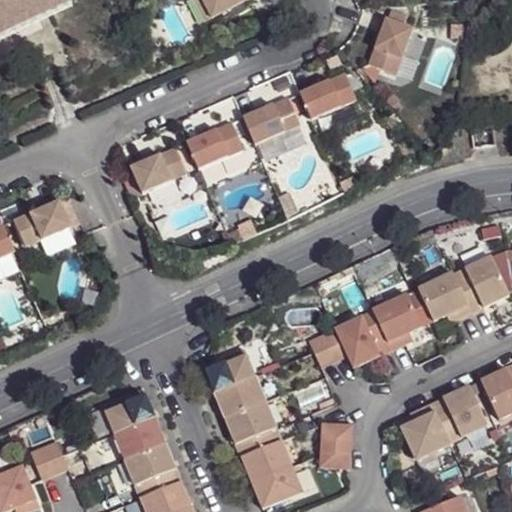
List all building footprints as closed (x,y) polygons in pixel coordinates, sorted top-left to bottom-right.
[(69,0),(0,0),(0,40),(72,6),(69,0)] [(196,0),(208,24),(250,4),(247,0),(196,0)] [(413,32),(386,22),(369,68),(395,78),(413,32)] [(300,95),(312,122),(355,103),(343,75),(300,95)] [(243,120),(256,148),(300,128),(288,100),(243,120)] [(186,145),(198,173),(243,154),(231,126),(186,145)] [(143,196),(144,198),(189,178),(176,149),(132,170),(133,173),(143,196)] [(143,196),(133,173),(123,177),(133,200),(143,196)] [(54,202),(66,230),(79,224),(66,197),(54,202)] [(11,223),(23,250),(66,230),(54,202),(11,223)] [(0,261),(13,255),(1,227),(0,227),(0,261)] [(226,236),(231,248),(242,243),(238,232),(226,236)] [(510,296),(491,258),(452,276),(471,315),(510,296)] [(452,324),(471,315),(452,276),(450,272),(417,288),(433,322),(447,315),(452,324)] [(378,323),(392,352),(413,342),(409,332),(422,326),(407,293),(372,310),(378,323)] [(365,329),(361,319),(335,331),(348,358),(352,367),(353,370),(392,352),(378,323),(365,329)] [(348,358),(335,331),(322,337),(334,364),(348,358)] [(334,364),(322,337),(308,343),(313,354),(320,370),(334,364)] [(222,365),(206,372),(216,395),(257,377),(245,349),(221,359),(222,365)] [(511,367),(482,382),(486,391),(499,419),(511,413),(511,367)] [(257,377),(216,395),(227,420),(267,403),(257,377)] [(486,391),(482,382),(474,385),(479,394),(486,391)] [(468,388),(473,397),(479,394),(474,385),(468,388)] [(473,397),(468,388),(430,406),(448,443),(486,426),(473,397)] [(126,401),(104,411),(114,437),(153,420),(145,399),(128,406),(126,401)] [(267,403),(227,420),(242,459),(282,442),(267,403)] [(450,447),(448,443),(430,406),(410,415),(413,422),(401,428),(417,462),(450,447)] [(153,420),(114,437),(125,463),(164,446),(153,420)] [(323,440),(351,441),(352,427),(323,426),(323,440)] [(351,456),(351,441),(323,440),(321,456),(351,456)] [(282,442),(242,459),(253,485),(293,468),(282,442)] [(37,469),(64,457),(58,443),(31,455),(37,469)] [(164,446),(125,463),(141,500),(179,484),(164,446)] [(321,456),(321,471),(343,471),(350,471),(351,456),(321,456)] [(64,457),(37,469),(43,482),(69,472),(64,457)] [(31,487),(23,468),(0,478),(0,511),(13,511),(16,511),(37,511),(41,511),(36,499),(31,487)] [(293,468),(253,485),(263,510),(303,494),(293,468)] [(179,484),(141,500),(145,511),(185,511),(190,510),(179,484)] [(448,503),(443,491),(416,501),(420,511),(466,511),(461,498),(448,503)]
